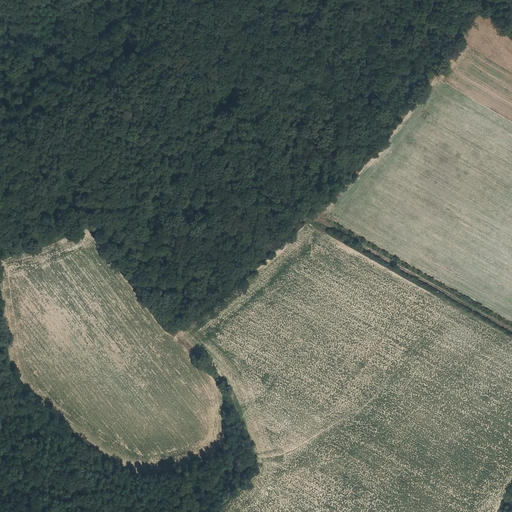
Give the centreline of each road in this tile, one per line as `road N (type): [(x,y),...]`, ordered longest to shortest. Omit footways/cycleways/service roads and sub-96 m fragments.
road 1 (track): [(180,331),(309,216),(477,0)]
road 2 (track): [(511,330),(309,216)]
